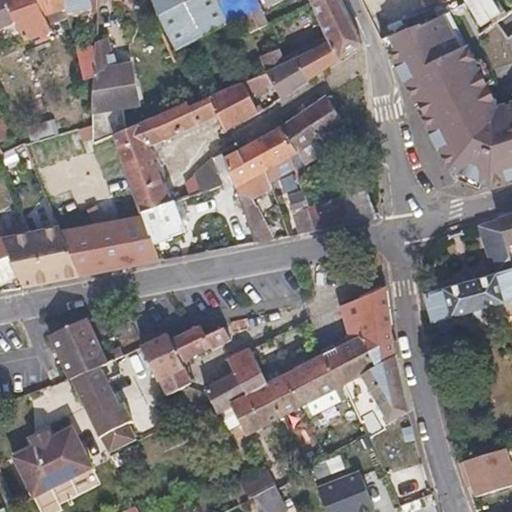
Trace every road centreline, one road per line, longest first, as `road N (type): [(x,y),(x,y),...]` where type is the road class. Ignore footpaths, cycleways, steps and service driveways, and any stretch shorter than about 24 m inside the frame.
road 1 (tertiary): [(403,226),(0,306)]
road 2 (residential): [(403,269),(433,436),(461,511)]
road 3 (residential): [(353,0),(376,47),(403,226)]
road 4 (residential): [(204,363),(403,269)]
